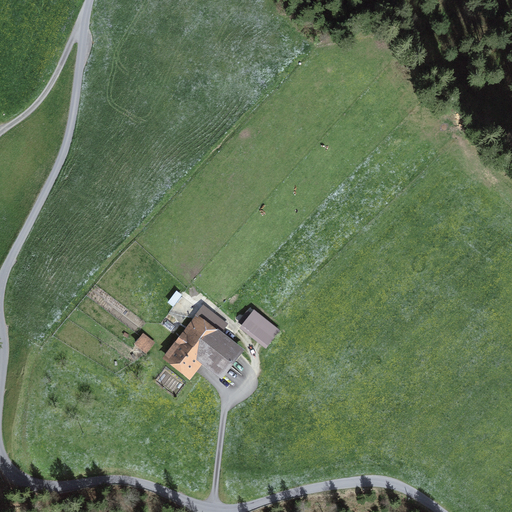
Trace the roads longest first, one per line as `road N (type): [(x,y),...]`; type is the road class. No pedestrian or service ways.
road 1 (unclassified): [(441,511),(374,478),(216,509),(120,477),(35,481),(7,468),(0,446)]
road 2 (unclassified): [(0,288),(63,153),(90,0)]
road 3 (track): [(212,508),(224,408),(245,377),(244,362)]
